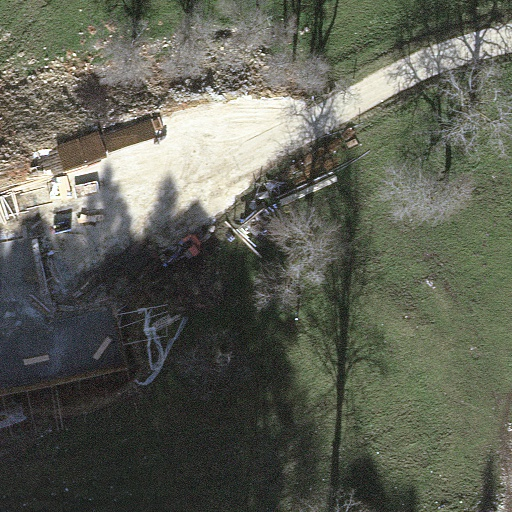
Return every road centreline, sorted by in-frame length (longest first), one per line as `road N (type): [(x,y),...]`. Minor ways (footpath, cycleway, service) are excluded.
road 1 (track): [(511,50),(410,80),(180,204)]
road 2 (track): [(0,155),(145,177),(180,204),(164,237),(87,233)]
